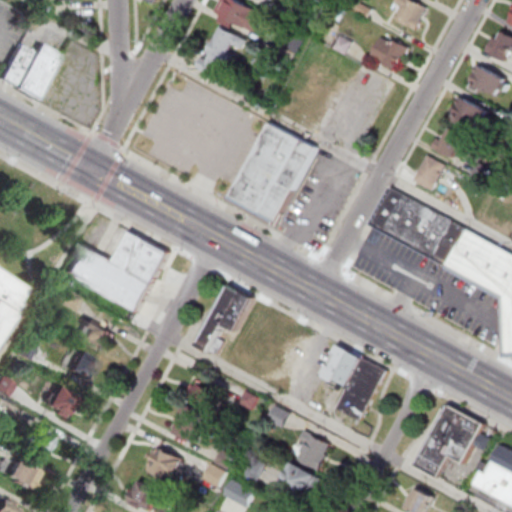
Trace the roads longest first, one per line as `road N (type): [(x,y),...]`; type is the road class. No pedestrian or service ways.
road 1 (primary): [(511,399),(184,220)]
road 2 (residential): [(318,294),(477,0)]
road 3 (residential): [(71,511),(216,238)]
road 4 (residential): [(92,170),(185,0)]
road 5 (residential): [(349,511),(435,358)]
